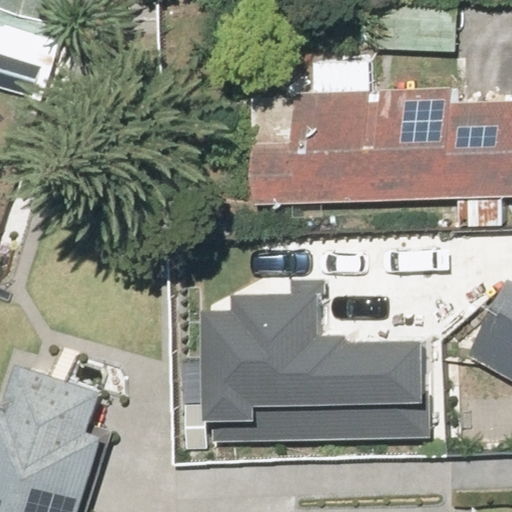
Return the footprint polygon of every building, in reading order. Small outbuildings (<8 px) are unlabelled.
[(1,0),(0,7),(0,16),(69,35),(79,0),(1,0)] [(383,0),(380,48),(462,54),(465,0),(383,0)] [(69,35),(0,16),(0,91),(50,105),(69,35)] [(511,77),(270,77),(270,191),(511,191),(511,77)] [(222,306),(225,429),(444,424),(442,326),(365,328),(368,318),(340,318),(339,270),(305,271),(305,284),(251,285),(251,305),(222,306)] [(511,305),(490,351),(511,364),(511,305)] [(0,392),(0,511),(89,511),(120,414),(113,409),(125,372),(29,341),(20,370),(8,367),(0,392)]
